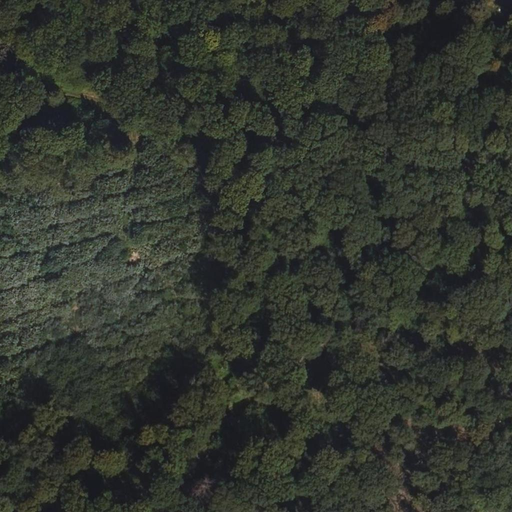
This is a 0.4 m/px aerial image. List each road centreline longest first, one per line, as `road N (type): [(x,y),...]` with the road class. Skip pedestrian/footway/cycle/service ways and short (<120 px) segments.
road 1 (track): [(77,511),(156,441),(238,406),(511,209)]
road 2 (track): [(0,79),(511,179)]
